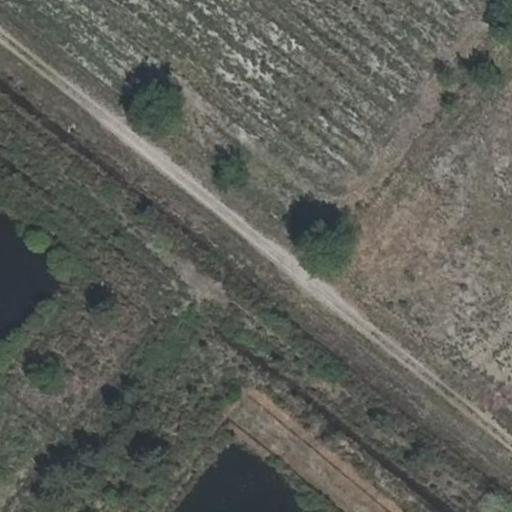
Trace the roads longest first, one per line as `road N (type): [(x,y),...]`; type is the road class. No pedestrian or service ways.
road 1 (track): [(511,440),(0,31)]
road 2 (track): [(488,511),(0,122)]
